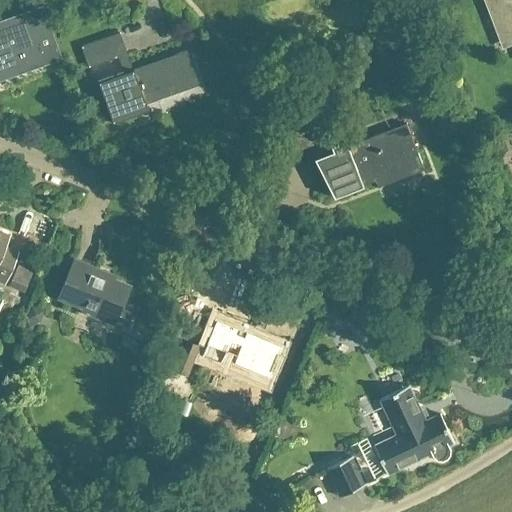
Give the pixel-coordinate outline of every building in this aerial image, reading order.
[(511,0),(487,0),(499,31),(511,27),(511,26),(511,0)] [(26,15),(0,24),(0,70),(3,78),(59,57),(53,40),(47,25),(32,30),(26,15)] [(118,59),(110,37),(81,48),(88,69),(118,59)] [(190,89),(182,67),(191,64),(186,51),(98,83),(102,97),(112,124),(148,112),(146,104),(160,99),(190,89)] [(423,171),(406,124),(331,153),(335,162),(323,166),(335,197),(377,181),(376,179),(408,167),(412,175),(423,171)] [(314,160),(309,149),(312,143),(289,133),(280,155),(287,158),(303,165),(314,160)] [(511,143),(509,133),(495,137),(500,151),(511,146),(511,143)] [(3,249),(8,236),(0,232),(0,282),(4,284),(16,255),(3,249)] [(122,304),(128,289),(109,282),(111,278),(74,263),(59,298),(94,313),(93,316),(128,330),(136,310),(122,304)] [(238,329),(215,320),(201,357),(220,365),(227,352),(236,356),(232,364),(268,378),(281,346),(245,332),(243,338),(236,335),(238,329)] [(162,354),(173,358),(180,341),(169,336),(162,354)] [(186,376),(198,346),(185,341),(173,371),(186,376)] [(453,443),(440,414),(425,421),(408,386),(380,400),(397,435),(373,446),(374,448),(386,473),(387,475),(431,454),(433,458),(437,461),(442,461),(447,459),(449,455),(450,450),(448,446),(453,443)] [(352,458),(364,484),(386,473),(374,448),(352,458)] [(352,458),(351,457),(326,469),(339,497),(365,485),(364,484),(352,458)]
